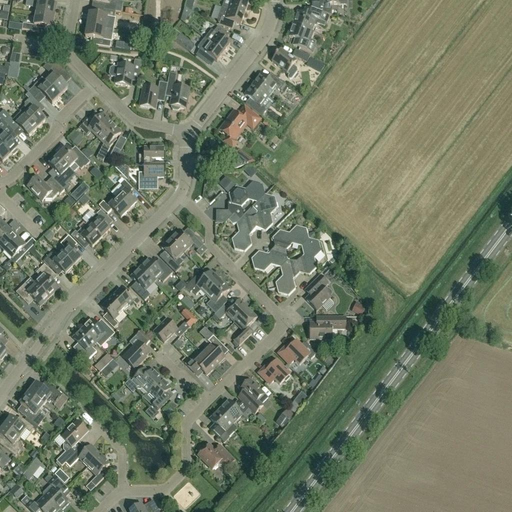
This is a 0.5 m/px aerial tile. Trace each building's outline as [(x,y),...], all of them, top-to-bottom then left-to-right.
[(43,4),(43,0),(27,0),(26,7),(37,9),(36,15),(54,18),(56,6),(43,4)] [(117,1),(110,0),(91,0),(91,2),(104,4),(103,11),(115,12),(117,1)] [(224,0),(222,7),(244,15),(248,5),(241,2),(241,0),(224,0)] [(346,0),(319,0),(319,11),(331,16),(331,15),(331,8),(330,8),(330,5),(346,5),(346,0)] [(241,26),(244,15),(222,7),(217,21),(218,23),(219,24),(219,25),(232,30),(234,23),(241,26)] [(329,17),(311,11),(305,8),(302,15),(298,13),(293,25),(311,32),(313,26),(316,27),(317,25),(325,28),(329,17)] [(114,19),(115,12),(103,11),(102,17),(89,14),(87,26),(105,29),(107,18),(114,19)] [(52,30),(54,18),(36,15),(34,26),(23,24),(22,30),(38,33),(39,27),(52,30)] [(314,33),(311,32),(293,25),(289,37),(295,40),(293,46),(312,54),(317,43),(311,41),(314,33)] [(103,41),(105,29),(87,26),(85,38),(99,40),(98,47),(110,49),(111,42),(103,41)] [(218,27),(213,33),(211,31),(204,39),(223,54),(230,45),(225,41),(229,36),(218,27)] [(223,54),(204,39),(198,48),(200,50),(196,55),(207,64),(211,59),(217,63),(223,54)] [(271,62),(287,74),(289,75),(288,77),(288,79),(290,80),(292,80),(297,72),(297,69),(293,66),(296,62),(281,50),(271,62)] [(307,64),(310,57),(295,50),(292,57),(307,64)] [(118,65),(118,68),(113,68),(110,69),(109,75),(111,77),(116,78),(115,85),(130,88),(132,75),(139,76),(142,62),(134,61),(133,68),(118,65)] [(56,65),(50,71),(48,73),(48,75),(51,78),(46,83),(60,97),(68,89),(58,80),(65,73),(56,65)] [(0,85),(3,87),(5,75),(7,76),(8,69),(0,67),(0,85)] [(188,89),(188,88),(187,87),(183,86),(181,87),(181,88),(174,87),(176,75),(169,74),(167,84),(166,92),(173,94),(170,107),(185,109),(189,90),(188,89)] [(261,76),(253,86),(268,97),(276,88),(281,92),(286,86),(275,77),(270,83),(261,76)] [(60,97),(46,83),(38,91),(34,87),(28,93),(31,97),(36,102),(42,95),(52,105),(60,97)] [(165,98),(166,92),(167,84),(159,83),(158,90),(143,87),(140,107),(155,110),(157,97),(165,98)] [(260,107),(268,97),(253,86),(245,96),(255,103),(250,109),(261,117),(266,112),(260,107)] [(41,107),(36,102),(31,97),(25,104),(24,108),(20,112),(37,129),(46,121),(36,112),(41,107)] [(234,112),(219,131),(227,138),(224,143),(233,149),(237,143),(234,141),(246,125),(253,130),(260,121),(244,108),(239,116),(234,112)] [(37,129),(20,112),(12,120),(3,111),(0,114),(0,119),(14,134),(19,129),(29,138),(37,129)] [(97,139),(112,124),(103,115),(93,124),(88,119),(79,129),(87,137),(91,133),(97,139)] [(8,138),(12,134),(0,121),(0,146),(10,156),(12,155),(13,156),(14,155),(17,153),(17,151),(16,150),(18,149),(8,138)] [(121,133),(112,124),(97,139),(104,145),(98,155),(104,159),(109,149),(113,144),(111,143),(121,133)] [(10,156),(0,146),(0,161),(3,164),(10,156)] [(139,167),(144,167),(153,166),(153,160),(163,160),(163,148),(144,148),(144,156),(139,156),(139,167)] [(66,149),(57,157),(69,169),(74,164),(81,171),(84,167),(85,168),(88,165),(90,166),(89,167),(92,170),(94,168),(82,155),(77,160),(66,149)] [(114,164),(121,152),(114,149),(108,160),(114,164)] [(73,174),(69,169),(57,157),(49,166),(60,177),(55,182),(64,191),(65,192),(70,187),(68,185),(71,182),(68,179),(73,174)] [(163,166),(153,166),(144,167),(144,174),(139,174),(139,185),(153,185),(153,178),(163,178),(163,166)] [(64,191),(55,182),(53,180),(47,186),(45,186),(37,178),(27,188),(42,203),(45,200),(52,201),(58,194),(60,196),(64,191)] [(125,191),(117,199),(129,212),(137,203),(128,194),(133,190),(124,181),(120,186),(125,191)] [(257,203),(265,196),(262,186),(252,183),(252,184),(245,190),(236,188),(229,195),(228,195),(230,202),(228,204),(229,212),(233,216),(234,215),(239,221),(244,217),(241,208),(248,201),(257,203)] [(83,194),(80,201),(88,204),(91,197),(83,194)] [(275,198),(265,196),(257,203),(244,217),(253,219),(256,230),(265,232),(273,225),(270,216),(277,209),(275,199),(275,198)] [(129,212),(117,199),(108,207),(103,202),(99,206),(107,215),(112,211),(121,220),(129,212)] [(72,209),(69,215),(75,218),(79,212),(72,209)] [(88,221),(96,213),(92,209),(84,216),(88,221)] [(101,211),(96,216),(87,225),(101,239),(110,230),(105,225),(109,220),(101,211)] [(249,237),(256,230),(253,219),(244,217),(239,221),(234,215),(233,216),(228,221),(232,226),(236,225),(239,233),(231,240),(234,250),(244,253),(251,246),(252,246),(249,237)] [(0,241),(11,231),(3,224),(0,227),(0,241)] [(101,239),(87,225),(78,234),(75,232),(71,237),(82,248),(86,243),(92,249),(101,239)] [(272,239),(275,248),(285,252),(292,245),(301,247),(309,240),(306,230),(296,227),(289,234),(279,232),(272,239)] [(0,248),(4,252),(18,239),(11,231),(0,241),(0,248)] [(179,231),(170,240),(184,254),(192,245),(198,251),(196,252),(201,257),(207,251),(203,246),(204,245),(194,236),(189,241),(179,231)] [(68,237),(64,241),(60,245),(66,250),(61,255),(73,267),(82,259),(73,250),(77,245),(68,237)] [(26,246),(18,239),(4,252),(12,260),(16,264),(23,257),(21,255),(24,252),(22,250),(26,246)] [(179,259),(184,254),(170,240),(161,249),(171,259),(166,265),(175,274),(181,268),(179,267),(183,263),(179,259)] [(318,242),(309,240),(301,247),(301,248),(303,256),(297,263),(296,263),(300,274),(309,276),(316,269),(314,259),(321,253),(321,252),(318,243),(318,242)] [(285,252),(275,248),(268,255),(258,253),(251,260),(254,270),(264,273),(271,266),(280,268),(287,261),(285,252)] [(73,267),(61,255),(56,259),(51,254),(43,262),(52,270),(56,266),(65,275),(73,267)] [(149,260),(140,270),(153,283),(158,279),(163,284),(173,274),(163,264),(158,269),(149,260)] [(293,280),(300,274),(296,263),(287,261),(280,268),(282,277),(275,284),(278,294),(288,297),(295,290),(293,280)] [(41,278),(35,284),(49,298),(58,289),(49,280),(54,275),(44,265),(36,274),(41,278)] [(330,277),(336,274),(332,266),(325,270),(330,277)] [(145,292),(153,283),(140,270),(131,279),(139,287),(134,292),(144,302),(150,297),(145,292)] [(205,296),(220,281),(211,272),(201,282),(200,280),(201,279),(198,275),(185,288),(190,294),(192,292),(196,296),(201,291),(205,296)] [(320,277),(311,285),(305,292),(309,297),(306,301),(316,312),(330,298),(330,297),(331,295),(332,293),(329,290),(326,290),(324,291),(320,287),(325,282),(320,277)] [(229,291),(220,281),(205,296),(211,301),(206,306),(215,315),(223,306),(225,305),(220,300),(229,291)] [(49,298),(35,284),(29,289),(25,285),(16,294),(25,303),(30,298),(40,308),(49,298)] [(120,290),(110,299),(123,312),(132,303),(136,307),(140,303),(132,294),(128,298),(120,290)] [(114,321),(123,312),(110,299),(101,308),(109,317),(105,321),(114,329),(118,325),(114,321)] [(234,324),(248,310),(239,301),(228,312),(223,306),(215,315),(214,316),(219,321),(225,315),(234,324)] [(179,339),(189,329),(197,321),(186,310),(181,315),(187,321),(184,324),(177,331),(167,321),(154,334),(164,344),(174,334),(179,339)] [(257,319),(248,310),(234,324),(243,332),(233,342),(239,347),(251,335),(246,330),(257,319)] [(346,318),(327,318),(316,318),(316,325),(310,325),(310,340),(331,340),(331,331),(346,331),(346,318)] [(91,321),(82,330),(96,344),(101,349),(115,335),(105,325),(100,330),(91,321)] [(91,348),(96,344),(82,330),(73,340),(81,348),(77,352),(86,363),(96,353),(91,348)] [(149,354),(143,348),(145,346),(150,341),(141,332),(136,337),(130,344),(134,348),(123,359),(134,370),(141,363),(141,362),(149,354)] [(223,334),(219,339),(226,344),(230,339),(223,334)] [(212,346),(203,355),(216,368),(225,359),(217,350),(221,345),(213,337),(208,342),(212,346)] [(304,344),(301,348),(296,343),(287,352),(285,349),(279,355),(289,366),(294,361),(299,366),(308,357),(311,360),(316,355),(304,344)] [(97,363),(106,375),(118,365),(109,354),(97,363)] [(216,368),(203,355),(194,364),(190,360),(185,365),(193,374),(198,369),(206,377),(216,368)] [(279,386),(289,376),(276,363),(267,371),(265,369),(259,375),(270,385),(274,381),(279,386)] [(148,394),(161,380),(152,371),(150,373),(145,368),(131,382),(136,388),(136,391),(140,391),(142,389),(148,394)] [(170,400),(165,395),(170,390),(161,380),(148,394),(143,398),(152,407),(151,408),(157,413),(170,400)] [(264,395),(261,392),(250,381),(240,391),(244,394),(239,399),(255,415),(263,407),(258,401),(264,395)] [(124,403),(129,398),(134,403),(140,397),(127,383),(116,394),(124,403)] [(59,393),(58,392),(51,388),(47,393),(36,385),(35,386),(33,385),(27,392),(29,393),(28,395),(43,406),(46,402),(49,404),(50,402),(55,406),(62,397),(59,393)] [(39,411),(43,406),(28,395),(27,396),(25,395),(19,403),(21,404),(20,405),(29,412),(25,418),(38,428),(45,418),(41,415),(42,413),(39,411)] [(252,416),(242,406),(238,402),(233,406),(228,402),(219,411),(233,425),(242,416),(247,421),(252,416)] [(238,430),(233,425),(219,411),(210,421),(215,426),(210,430),(224,444),(238,430)] [(345,439),(359,414),(353,411),(339,436),(345,439)] [(24,421),(22,423),(20,422),(18,422),(17,423),(10,418),(3,427),(20,439),(26,430),(30,433),(34,428),(24,421)] [(62,467),(66,464),(74,456),(69,451),(88,433),(77,423),(61,438),(65,442),(63,444),(64,451),(66,453),(57,462),(62,467)] [(17,443),(20,439),(3,427),(3,428),(1,426),(0,427),(0,437),(4,440),(3,442),(3,444),(5,445),(3,448),(15,457),(19,452),(18,451),(19,449),(18,444),(17,443)] [(234,462),(224,452),(219,446),(214,452),(209,446),(198,457),(212,471),(218,465),(219,466),(221,467),(222,466),(226,470),(234,462)] [(87,469),(100,456),(91,447),(82,455),(78,451),(74,456),(66,464),(70,468),(78,460),(87,469)] [(0,467),(2,469),(10,461),(1,452),(0,452),(0,467)] [(109,465),(100,456),(87,469),(96,478),(86,488),(91,492),(105,478),(101,474),(109,465)] [(68,494),(63,489),(53,479),(49,476),(44,480),(51,487),(42,495),(44,498),(58,511),(67,502),(63,499),(68,494)] [(21,487),(15,493),(19,497),(25,491),(21,487)] [(94,494),(104,503),(107,499),(98,490),(94,494)] [(56,511),(58,511),(44,498),(35,507),(27,498),(21,503),(30,511),(56,511)] [(158,511),(153,502),(143,507),(141,505),(129,511),(158,511)]
